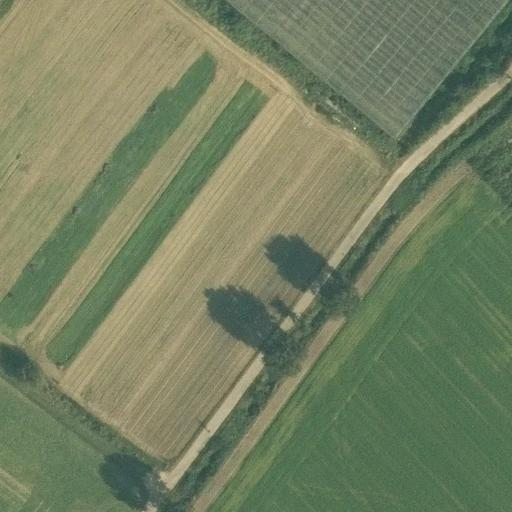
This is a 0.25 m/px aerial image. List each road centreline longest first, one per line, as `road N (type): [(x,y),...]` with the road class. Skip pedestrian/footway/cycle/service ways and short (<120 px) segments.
road 1 (residential): [(511,72),(396,178),(161,495)]
road 2 (track): [(0,371),(161,495),(149,511)]
